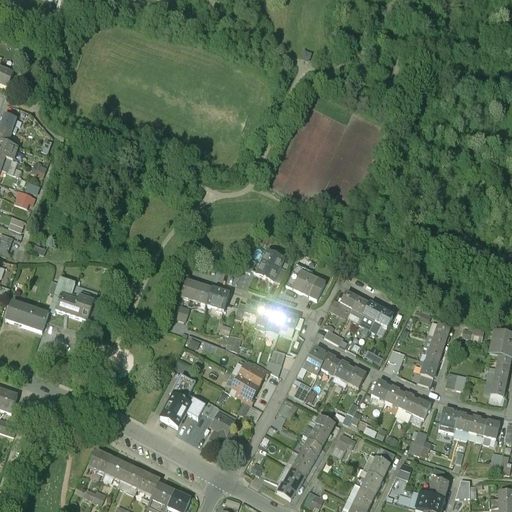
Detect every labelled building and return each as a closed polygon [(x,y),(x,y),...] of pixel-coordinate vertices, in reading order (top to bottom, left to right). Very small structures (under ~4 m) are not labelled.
[(13,76),(0,70),(0,87),(7,91),(13,76)] [(16,122),(4,118),(0,128),(0,129),(12,134),(16,122)] [(12,134),(0,129),(0,143),(7,146),(12,134)] [(7,146),(0,143),(0,157),(5,159),(12,162),(17,149),(7,146)] [(37,194),(40,185),(29,181),(26,190),(37,194)] [(32,208),(36,196),(18,189),(14,202),(32,208)] [(8,228),(24,233),(27,221),(12,217),(8,228)] [(12,239),(1,234),(0,235),(0,240),(10,244),(12,239)] [(10,244),(0,240),(0,256),(5,258),(10,244)] [(34,251),(44,254),(46,249),(35,246),(34,251)] [(267,255),(256,276),(272,284),(272,283),(278,271),(282,263),(267,255)] [(248,261),(242,272),(249,275),(255,264),(248,261)] [(312,274),(295,267),(285,288),(308,299),(308,300),(315,304),(324,285),(317,281),(315,285),(308,281),(312,274)] [(285,274),(278,271),(272,283),(280,287),(285,274)] [(75,286),(59,281),(57,286),(54,296),(49,311),(48,314),(55,317),(56,313),(88,324),(88,322),(93,307),(97,295),(75,287),(75,286)] [(57,286),(52,284),(48,294),(54,296),(57,286)] [(200,288),(196,287),(196,286),(195,286),(190,302),(206,308),(211,292),(212,291),(200,288)] [(229,297),(216,293),(216,294),(211,292),(206,308),(223,313),(229,297)] [(357,301),(345,295),(340,306),(351,312),(357,301)] [(369,307),(357,301),(351,312),(350,315),(361,321),(362,320),(369,307)] [(47,316),(13,305),(13,304),(12,304),(6,323),(6,324),(7,323),(41,334),(40,335),(41,335),(48,316),(47,315),(47,316)] [(260,308),(247,304),(246,308),(243,318),(248,320),(249,317),(256,320),(260,308)] [(246,308),(238,306),(234,320),(241,323),(243,318),(246,308)] [(98,309),(93,307),(88,322),(91,323),(93,324),(98,309)] [(380,313),(369,307),(362,320),(366,323),(367,321),(374,324),(380,313)] [(189,312),(177,308),(173,320),(185,324),(189,312)] [(273,312),(260,308),(256,320),(253,330),(266,334),(266,332),(273,312)] [(285,316),(273,312),(266,332),(278,336),(280,332),(285,316)] [(392,320),(380,313),(374,324),(386,331),(392,320)] [(297,320),(285,316),(280,332),(286,334),(287,330),(293,332),(297,320)] [(450,332),(438,327),(433,340),(445,344),(450,332)] [(230,331),(221,328),(219,335),(228,338),(230,331)] [(331,334),(327,332),(323,340),(339,348),(343,340),(331,334)] [(511,356),(511,338),(494,334),(489,358),(498,360),(511,363),(511,356)] [(445,344),(433,340),(429,352),(441,356),(445,344)] [(315,350),(304,371),(311,375),(315,367),(321,370),(327,359),(321,356),(322,354),(315,350)] [(379,353),(372,350),(369,354),(377,358),(379,353)] [(441,356),(429,352),(425,364),(437,369),(441,356)] [(284,356),(273,353),(270,364),(281,368),(284,356)] [(369,354),(368,353),(364,359),(380,367),(383,361),(377,358),(369,354)] [(335,361),(328,358),(327,359),(321,370),(320,372),(327,376),(328,374),(335,377),(340,366),(334,363),(335,361)] [(511,363),(498,360),(496,373),(508,375),(511,363)] [(281,368),(270,364),(267,374),(270,376),(278,380),(281,368)] [(348,368),(341,364),(340,366),(335,377),(334,379),(340,383),(341,381),(348,384),(354,373),(347,370),(348,368)] [(437,369),(425,364),(420,377),(433,381),(437,369)] [(267,374),(253,366),(250,372),(264,380),(264,381),(266,382),(270,376),(267,374)] [(250,372),(244,369),(238,380),(258,391),(264,381),(264,380),(250,372)] [(365,377),(355,371),(354,373),(348,384),(347,386),(357,392),(365,377)] [(508,375),(496,373),(493,386),(505,388),(508,375)] [(181,379),(171,397),(170,397),(173,399),(173,400),(161,421),(160,421),(178,431),(178,430),(186,416),(197,423),(201,416),(205,409),(188,400),(195,387),(195,388),(196,387),(180,378),(180,379),(181,379)] [(258,391),(238,380),(231,392),(237,395),(251,403),(252,402),(258,391)] [(385,387),(378,383),(371,399),(378,402),(379,400),(385,403),(391,392),(385,389),(385,387)] [(493,386),(486,384),(484,397),(503,401),(505,388),(493,386)] [(309,394),(298,389),(295,394),(296,394),(293,399),(303,405),(309,394)] [(385,403),(385,405),(392,408),(393,406),(399,409),(404,398),(398,395),(399,393),(392,390),(385,403)] [(17,399),(0,392),(0,413),(11,417),(17,399)] [(251,403),(237,395),(234,400),(243,405),(251,409),(254,404),(252,402),(251,403)] [(412,399),(405,396),(404,398),(399,409),(398,411),(405,415),(406,413),(412,416),(418,404),(411,401),(412,399)] [(412,416),(412,418),(423,423),(430,408),(419,402),(418,404),(412,416)] [(251,409),(243,405),(237,416),(245,420),(251,410),(251,409)] [(206,406),(205,409),(201,416),(207,419),(212,409),(206,406)] [(285,407),(280,418),(285,421),(286,419),(290,412),(291,411),(285,407)] [(212,409),(207,419),(212,422),(213,423),(216,417),(218,413),(212,409)] [(355,414),(349,411),(346,416),(353,419),(355,414)] [(452,414),(443,412),(439,428),(447,430),(448,428),(455,430),(458,417),(451,416),(452,414)] [(361,417),(355,414),(353,419),(359,422),(361,417)] [(466,417),(459,415),(458,417),(455,430),(454,432),(462,434),(462,432),(469,434),(472,421),(466,419),(466,417)] [(353,419),(346,416),(344,421),(350,424),(353,419)] [(233,426),(216,417),(213,423),(212,422),(211,424),(214,425),(210,431),(214,433),(209,442),(227,452),(235,437),(229,434),(233,426)] [(359,422),(353,419),(350,424),(356,427),(359,422)] [(480,421),(473,419),(472,421),(469,434),(469,436),(476,438),(477,436),(484,438),(487,425),(480,423),(480,421)] [(333,428),(319,420),(315,428),(316,428),(329,435),(333,428)] [(16,430),(0,423),(0,435),(13,440),(16,430)] [(499,426),(487,423),(487,425),(484,438),(483,440),(495,443),(499,426)] [(329,435),(316,428),(307,443),(321,451),(330,436),(329,435)] [(376,434),(366,429),(363,434),(374,439),(376,434)] [(418,435),(414,446),(423,449),(425,443),(426,438),(418,435)] [(350,442),(341,438),(335,448),(345,453),(347,450),(350,442)] [(350,442),(347,450),(351,452),(355,445),(350,442)] [(321,451),(307,443),(299,458),(313,466),(321,451)] [(414,446),(412,445),(409,455),(419,459),(420,457),(423,449),(414,446)] [(429,451),(423,449),(420,457),(426,460),(429,451)] [(112,461),(100,456),(96,455),(96,454),(96,453),(88,469),(104,477),(111,462),(112,462),(112,461)] [(313,466),(299,458),(291,473),(304,480),(313,466)] [(390,468),(375,461),(368,476),(382,483),(390,468)] [(112,462),(111,462),(104,477),(120,484),(127,469),(128,469),(116,463),(115,464),(112,462)] [(254,467),(250,474),(254,477),(258,469),(254,467)] [(128,469),(127,469),(120,484),(122,485),(136,491),(143,476),(144,477),(144,476),(132,471),(128,469)] [(258,469),(254,477),(258,479),(262,472),(258,469)] [(444,474),(433,470),(431,476),(442,480),(444,474)] [(291,473),(282,488),(296,496),(304,480),(291,473)] [(144,477),(143,476),(136,491),(152,499),(158,487),(158,488),(160,483),(148,478),(147,478),(144,477)] [(382,483),(368,476),(364,484),(358,481),(354,489),(360,492),(375,498),(382,483)] [(449,486),(433,482),(429,499),(444,503),(449,486)] [(469,483),(460,484),(456,498),(470,497),(469,489),(469,483)] [(158,488),(158,487),(152,499),(150,502),(151,502),(148,509),(147,511),(165,511),(167,510),(173,495),(174,495),(174,494),(162,489),(158,488)] [(367,511),(375,498),(360,492),(353,507),(363,511),(367,511)] [(95,498),(86,493),(83,500),(92,504),(95,498)] [(174,495),(173,495),(167,510),(171,511),(185,511),(190,502),(178,496),(177,497),(174,495)] [(511,511),(511,495),(498,495),(498,502),(489,503),(489,511),(511,511)] [(429,499),(420,496),(415,511),(441,511),(444,503),(429,499)] [(104,502),(95,498),(92,504),(101,508),(104,502)] [(314,499),(310,508),(314,510),(318,502),(314,499)] [(223,511),(238,511),(241,505),(227,501),(223,511)] [(318,502),(314,510),(317,511),(318,511),(323,504),(318,502)]
